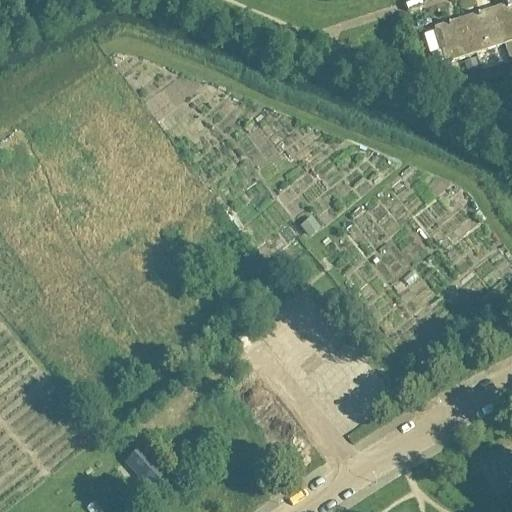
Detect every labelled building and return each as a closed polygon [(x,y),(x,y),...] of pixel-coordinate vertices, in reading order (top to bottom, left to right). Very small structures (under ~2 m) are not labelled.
[(511,43),(511,5),(509,7),(508,5),(492,11),(493,12),(503,46),(510,44),(511,43)] [(503,46),(493,12),(480,16),(479,15),(463,20),(464,21),(475,55),(481,53),(500,47),(503,46)] [(475,55),(464,21),(451,26),(450,24),(434,29),(445,65),(452,63),(467,58),(475,55)] [(511,71),(509,62),(495,66),(499,79),(511,74),(511,71)] [(256,481),(304,440),(247,372),(199,413),(256,481)] [(169,478),(143,448),(125,464),(151,494),(169,478)]
